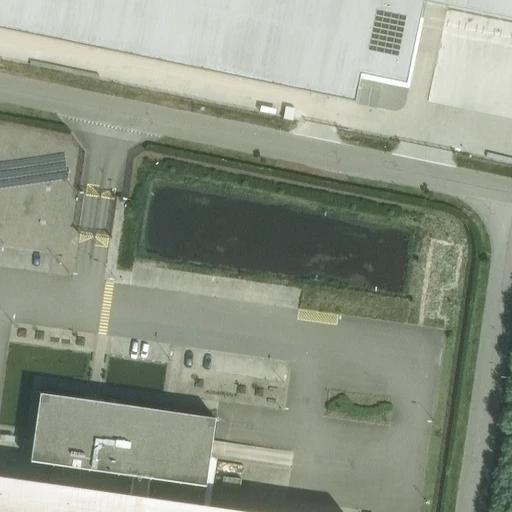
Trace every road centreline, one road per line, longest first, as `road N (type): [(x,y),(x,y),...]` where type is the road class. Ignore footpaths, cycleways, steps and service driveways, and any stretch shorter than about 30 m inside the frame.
road 1 (unknown): [(121,112),(93,297),(139,317),(314,351),(330,385),(319,470)]
road 2 (unclassified): [(511,194),(0,86)]
road 3 (unclassified): [(511,248),(472,511)]
